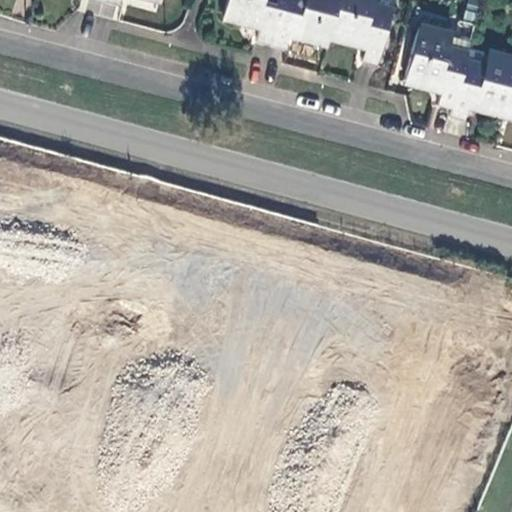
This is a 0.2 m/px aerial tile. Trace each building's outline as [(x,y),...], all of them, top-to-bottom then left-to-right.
[(270,45),(282,0),(226,0),(223,16),(260,26),(256,41),(270,45)] [(282,0),(270,45),(285,49),(289,34),(326,43),(328,36),(337,0),(282,0)] [(373,0),(337,0),(328,36),(365,46),(361,61),(376,65),(390,13),(372,8),(373,0)] [(464,62),(465,56),(446,51),(450,37),(417,27),(403,79),(440,90),(436,105),(451,109),(464,62)] [(467,48),(469,41),(450,37),(446,51),(465,56),(467,48)] [(485,53),(467,48),(465,56),(464,62),(482,67),(485,53)] [(482,67),(464,62),(451,109),(449,117),(464,121),(468,104),(505,114),(511,85),(511,59),(485,53),(482,67)] [(447,511),(499,354),(390,318),(377,357),(209,302),(193,350),(0,287),(0,511),(447,511)]
